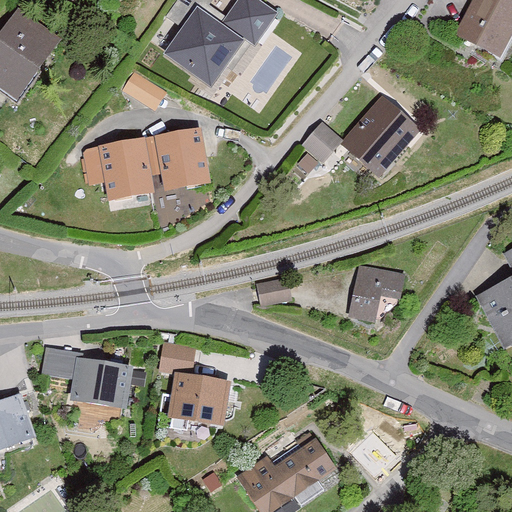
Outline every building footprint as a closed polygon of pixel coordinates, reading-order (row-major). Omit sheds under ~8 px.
[(274,18),(248,0),(230,25),(256,44),(274,18)] [(511,27),(511,12),(490,0),(481,0),(463,34),(498,53),(511,27)] [(55,43),(21,20),(0,49),(0,83),(18,96),(55,43)] [(239,47),(198,20),(172,58),(213,85),(239,47)] [(137,69),(124,89),(159,110),(172,90),(137,69)] [(415,135),(382,107),(348,147),(380,175),(415,135)] [(326,121),(306,145),(327,164),(348,139),(326,121)] [(207,185),(199,137),(161,143),(166,177),(169,191),(207,185)] [(161,143),(143,146),(149,180),(166,177),(161,143)] [(149,180),(143,146),(105,153),(110,184),(113,201),(151,195),(149,180)] [(110,184),(105,153),(88,155),(93,186),(110,184)] [(511,258),(509,259),(511,265),(511,288),(485,301),(506,347),(511,344),(511,258)] [(403,281),(364,274),(355,318),(372,321),(377,296),(399,300),(403,281)] [(287,283),(260,288),(263,306),(290,302),(287,283)] [(194,351),(168,348),(164,374),(190,378),(194,351)] [(82,359),(49,354),(46,376),(79,380),(82,364),(82,359)] [(124,407),(129,371),(82,364),(79,380),(76,400),(124,407)] [(221,426),(226,391),(179,384),(174,419),(221,426)] [(21,403),(0,408),(0,448),(31,440),(21,403)] [(394,435),(372,455),(388,473),(410,453),(394,435)] [(268,466),(244,482),(263,511),(273,511),(332,473),(316,448),(274,476),(268,466)]
